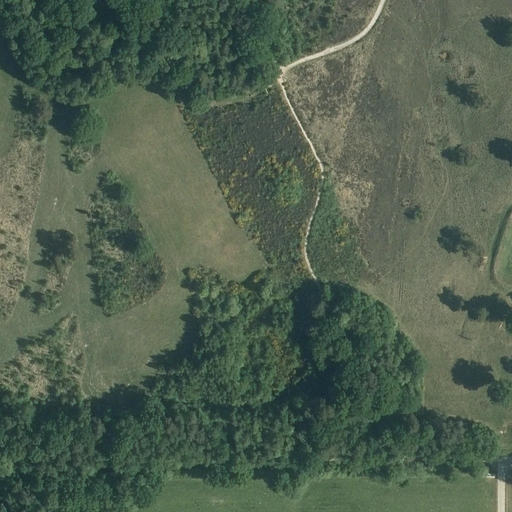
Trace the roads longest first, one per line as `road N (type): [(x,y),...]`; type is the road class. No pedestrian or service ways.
road 1 (track): [(0,468),(353,459)]
road 2 (track): [(353,459),(511,459)]
road 3 (track): [(383,0),(351,43),(279,71)]
